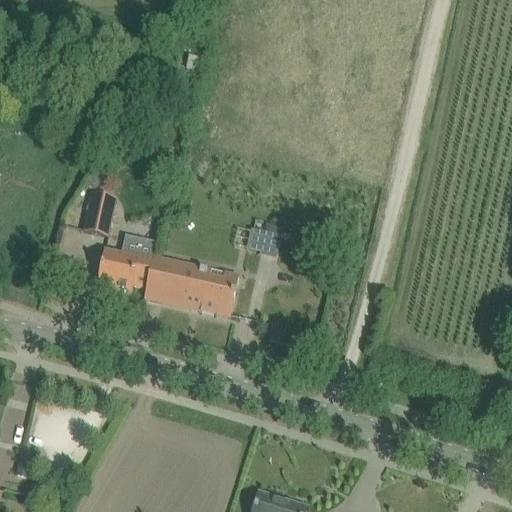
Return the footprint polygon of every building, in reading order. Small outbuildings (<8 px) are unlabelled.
[(390,0),(320,0),(314,29),(381,44),(390,0)] [(400,130),(357,121),(333,231),(376,241),(400,130)] [(76,225),(85,226),(86,195),(76,195),(76,225)] [(84,234),(108,240),(116,203),(92,198),(84,234)] [(105,254),(98,288),(132,296),(133,289),(147,292),(145,302),(230,321),(239,280),(226,276),(224,285),(210,283),(212,273),(154,260),(156,245),(125,238),(122,253),(121,257),(105,254)] [(21,455),(16,477),(31,481),(36,458),(21,455)] [(280,502),(259,496),(254,511),(299,511),(279,506),(280,502)]
